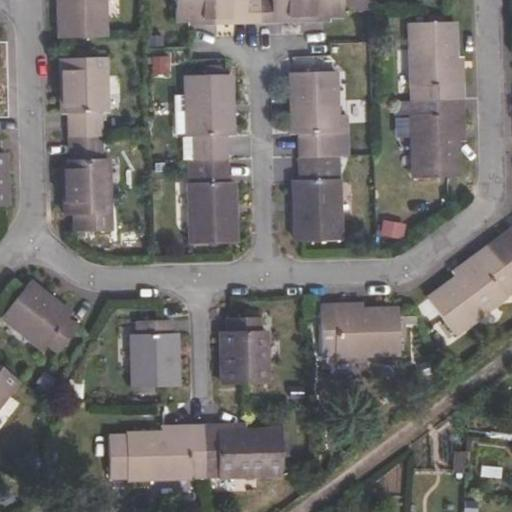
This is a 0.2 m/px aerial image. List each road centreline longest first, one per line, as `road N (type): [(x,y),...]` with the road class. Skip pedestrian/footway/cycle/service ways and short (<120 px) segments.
road 1 (residential): [(194,274),(412,265),(487,174),(486,0)]
road 2 (residential): [(299,511),(511,355)]
road 3 (residential): [(31,0),(25,227)]
road 4 (residential): [(25,227),(78,272),(111,279),(194,274)]
road 5 (residential): [(194,274),(197,404)]
